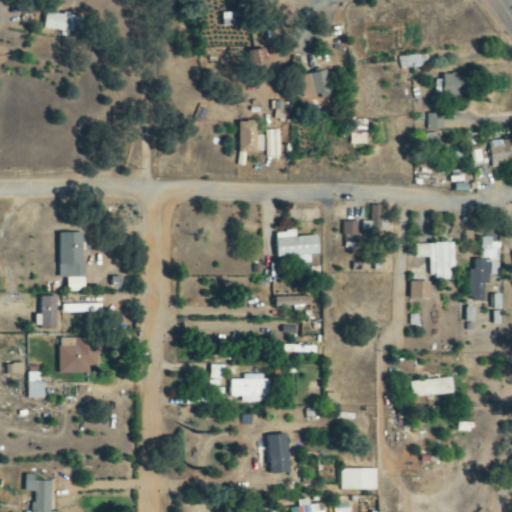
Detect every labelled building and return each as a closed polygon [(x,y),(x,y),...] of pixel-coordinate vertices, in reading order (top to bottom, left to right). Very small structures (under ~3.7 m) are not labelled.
[(43,29),(78,34),(81,18),(46,13),(43,29)] [(308,85),(309,96),(330,93),(327,72),(306,75),(307,85),(308,85)] [(441,97),(463,97),(464,76),(442,76),(441,97)] [(290,104),(272,104),(272,120),(290,120),(290,104)] [(442,131),(442,115),(426,115),(426,130),(442,131)] [(238,154),(264,154),(263,136),(256,136),(256,122),(238,123),(238,154)] [(511,140),(490,142),(491,166),(511,165),(511,140)] [(355,223),(341,223),(342,243),(356,243),(355,223)] [(82,234),(57,235),(58,279),(65,278),(66,293),(83,292),(82,234)] [(310,264),(309,256),(318,255),(317,237),(275,239),(276,258),(297,257),(298,265),(310,264)] [(483,302),(483,284),(488,284),(488,276),(497,276),(498,244),(490,244),(490,238),(482,238),(481,261),(473,261),(473,271),(468,270),(468,302),(483,302)] [(415,258),(429,259),(428,280),(448,281),(449,269),(453,269),(454,245),(415,244),(415,258)] [(409,300),(429,300),(430,284),(409,283),(409,300)] [(501,295),(492,295),(492,326),(500,326),(501,295)] [(274,298),(274,308),(309,306),(309,296),(274,298)] [(55,330),(55,297),(38,297),(38,315),(34,315),(34,330),(55,330)] [(59,306),(60,315),(97,314),(96,305),(59,306)] [(58,375),(88,374),(88,368),(98,367),(97,339),(57,340),(58,375)] [(3,376),(23,375),(22,364),(3,365),(3,376)] [(209,379),(221,380),(222,366),(209,366),(209,379)] [(26,399),(43,399),(43,383),(38,383),(39,373),(27,373),(26,399)] [(241,377),(241,380),(228,380),(229,398),(239,398),(240,403),(259,403),(259,398),(267,398),(267,376),(241,377)] [(419,400),(453,394),(450,378),(413,384),(415,393),(418,392),(419,400)] [(291,473),(285,435),(265,438),(272,477),(291,473)] [(376,471),(340,471),(340,492),(375,492),(376,471)] [(49,511),(50,482),(34,482),(34,476),(23,475),(23,493),(32,493),(31,511),(49,511)] [(292,510),(291,511),(320,511),(320,506),(309,507),(308,502),(298,502),(298,510),(292,510)]
